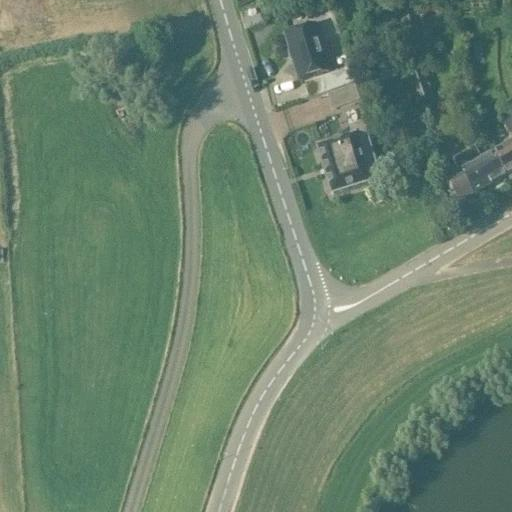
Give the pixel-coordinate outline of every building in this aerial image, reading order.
[(126,0),(128,9),(132,8),(133,10),(146,7),(145,4),(161,0),(126,0)] [(401,57),(402,57),(427,51),(419,20),(393,26),(401,57)] [(315,28),(284,37),(298,83),(329,74),(315,28)] [(350,71),(323,80),(328,95),(354,86),(350,71)] [(409,81),(418,106),(432,101),(424,76),(409,81)] [(359,105),(355,91),(328,99),(332,113),(359,105)] [(511,142),(511,141),(511,121),(503,127),(511,142)] [(318,151),(331,194),(331,196),(333,195),(366,185),(367,185),(369,185),(368,183),(367,180),(378,177),(363,126),(350,130),(353,139),(319,149),(319,148),(317,149),(318,151)] [(511,146),(494,157),(506,178),(511,174),(511,146)] [(483,163),(475,149),(454,162),(461,176),(447,185),(459,205),(506,178),(494,157),(483,163)]
